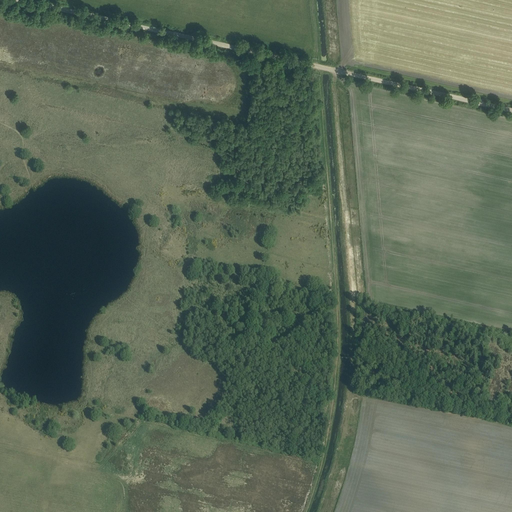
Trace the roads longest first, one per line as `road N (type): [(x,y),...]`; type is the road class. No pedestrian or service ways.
road 1 (track): [(19,0),(319,67)]
road 2 (track): [(319,67),(511,111)]
